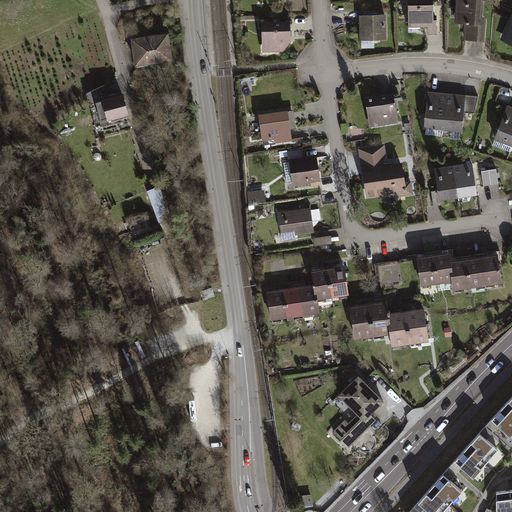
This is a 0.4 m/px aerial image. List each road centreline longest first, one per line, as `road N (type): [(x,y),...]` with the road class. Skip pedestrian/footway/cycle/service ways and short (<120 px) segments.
road 1 (secondary): [(256,511),(196,0)]
road 2 (residential): [(498,217),(392,239),(352,229),(323,74)]
road 3 (primary): [(511,346),(352,511)]
road 4 (track): [(170,345),(121,376),(39,409),(0,444)]
road 5 (residential): [(511,76),(402,59),(323,74)]
